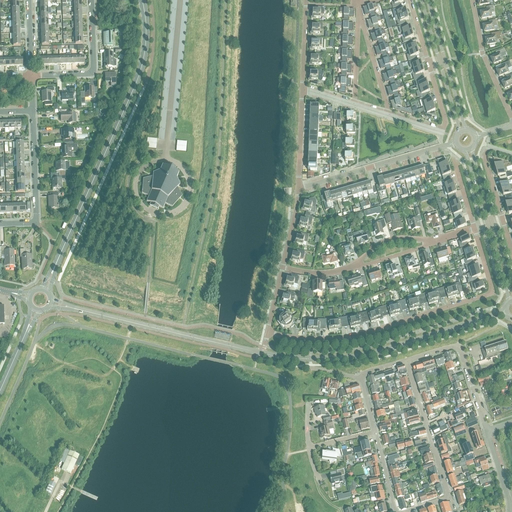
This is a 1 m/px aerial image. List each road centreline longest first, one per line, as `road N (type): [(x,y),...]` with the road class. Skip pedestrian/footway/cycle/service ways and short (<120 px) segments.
road 1 (residential): [(267,332),(349,336),(488,294),(474,228)]
road 2 (secondary): [(54,266),(140,72),(141,0)]
road 3 (tertiary): [(297,358),(377,352),(504,313)]
road 4 (tertiary): [(259,352),(72,308)]
road 5 (residential): [(405,511),(448,497),(406,360)]
road 6 (residential): [(299,186),(455,143)]
road 7 (residential): [(0,223),(36,222),(33,110)]
road 8 (residential): [(486,430),(459,347),(406,360)]
road 9 (residential): [(31,75),(91,72),(91,0)]
road 10 (residential): [(511,118),(483,53),(472,0)]
road 11 (residential): [(390,115),(441,132),(428,64)]
